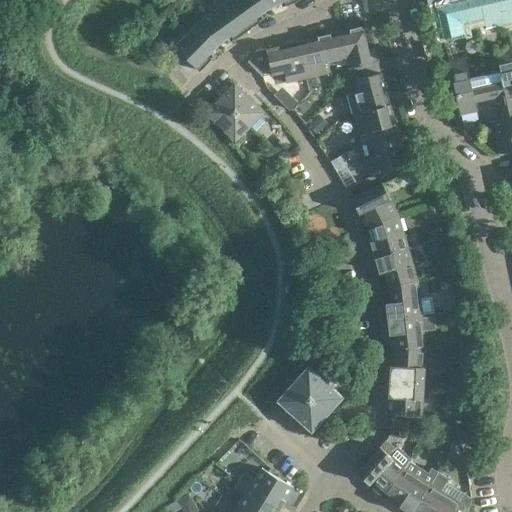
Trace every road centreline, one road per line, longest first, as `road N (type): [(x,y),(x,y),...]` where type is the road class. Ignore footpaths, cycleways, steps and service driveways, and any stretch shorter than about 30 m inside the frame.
road 1 (residential): [(337,482),(373,449),(373,297),(323,168),(232,59)]
road 2 (residential): [(511,317),(466,163),(426,115),(398,0)]
